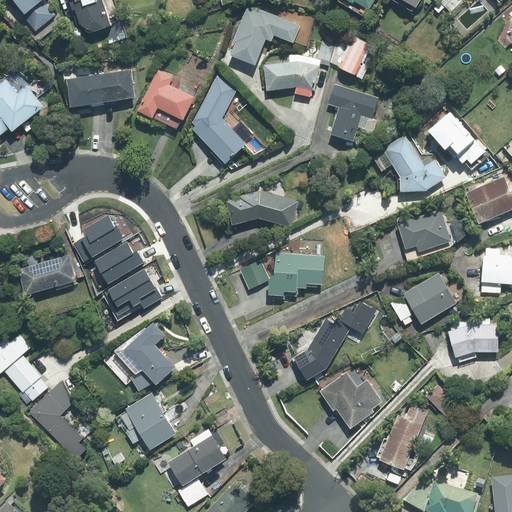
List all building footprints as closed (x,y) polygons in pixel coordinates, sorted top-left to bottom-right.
[(6,0),(8,4),(1,8),(15,24),(20,20),(32,35),(55,17),(40,0),(6,0)] [(64,13),(71,39),(107,27),(98,1),(90,3),(89,0),(63,0),(64,2),(67,1),(71,11),(64,13)] [(339,0),(340,1),(338,4),(364,19),(374,0),(339,0)] [(394,0),(412,11),(418,0),(394,0)] [(298,25),(246,7),(227,57),(254,67),(263,42),(269,45),(271,39),(290,46),(298,25)] [(354,29),(339,70),(358,77),(372,36),(354,29)] [(262,66),(264,93),(294,89),(294,97),(311,98),(319,61),(287,57),(287,64),(262,66)] [(132,68),(72,77),(76,106),(136,97),(132,68)] [(158,68),(134,110),(150,120),(155,110),(178,122),(191,98),(169,86),(174,77),(158,68)] [(39,117),(38,116),(48,107),(31,87),(21,95),(8,79),(0,86),(0,139),(12,129),(17,135),(39,117)] [(375,97),(331,88),(327,106),(335,108),(328,137),(352,143),(359,114),(370,116),(375,97)] [(212,109),(188,130),(221,167),(244,147),(212,109)] [(404,135),(371,157),(380,173),(390,168),(395,178),(397,196),(425,193),(445,180),(432,152),(419,160),(404,135)] [(511,139),(501,149),(511,160),(511,139)] [(511,193),(504,176),(462,195),(476,226),(511,209),(511,193)] [(254,191),(225,203),(228,227),(255,220),(290,228),(296,203),(254,191)] [(395,225),(403,252),(414,249),(415,254),(450,243),(440,210),(395,225)] [(96,254),(127,235),(119,222),(118,223),(111,212),(87,226),(90,231),(84,235),(96,254)] [(136,249),(129,238),(89,264),(103,286),(147,259),(139,247),(136,249)] [(73,252),(23,267),(31,293),(81,278),(73,252)] [(323,256),(274,253),(273,273),(266,273),(262,260),(239,271),(248,291),(265,284),(265,297),(294,299),(295,291),(305,291),(305,286),(322,287),(323,256)] [(511,257),(480,255),(479,283),(481,284),(481,292),(500,293),(501,285),(511,285),(511,257)] [(165,295),(147,265),(111,287),(118,299),(114,301),(121,312),(143,300),(146,306),(165,295)] [(409,317),(412,315),(419,326),(461,302),(447,278),(443,281),(439,273),(401,295),(403,297),(390,305),(402,327),(412,322),(409,317)] [(157,318),(120,347),(140,370),(132,377),(143,390),(164,380),(179,364),(161,339),(169,333),(157,318)] [(447,332),(453,359),(456,358),(457,363),(477,359),(475,353),(497,353),(497,325),(489,326),(487,318),(451,323),(452,331),(447,332)] [(346,333),(326,319),(311,343),(290,359),(302,384),(325,370),(346,333)] [(10,334),(0,343),(0,346),(2,349),(0,351),(0,365),(6,372),(7,371),(26,391),(21,396),(30,405),(51,384),(45,378),(48,375),(27,353),(36,343),(25,331),(16,340),(10,334)] [(66,412),(88,391),(70,373),(32,410),(75,455),(92,439),(66,412)] [(373,415),(370,411),(382,404),(366,381),(355,388),(346,374),(317,392),(344,434),(373,415)] [(437,384),(424,395),(447,421),(459,410),(437,384)] [(135,442),(148,435),(155,447),(182,431),(157,389),(130,405),(131,407),(118,415),(135,442)] [(396,416),(373,464),(398,476),(421,428),(396,416)] [(197,443),(171,459),(187,483),(179,488),(189,505),(210,493),(200,476),(232,457),(213,426),(194,438),(197,443)] [(0,495),(14,482),(0,466),(0,495)] [(511,511),(511,473),(494,477),(500,511),(511,511)] [(429,475),(406,500),(428,511),(429,509),(435,511),(476,511),(483,496),(429,475)] [(241,479),(208,511),(250,511),(263,500),(241,479)] [(0,511),(24,511),(11,498),(0,509),(0,511)]
